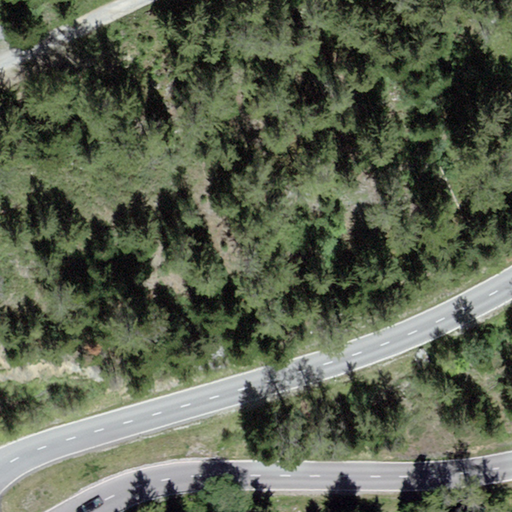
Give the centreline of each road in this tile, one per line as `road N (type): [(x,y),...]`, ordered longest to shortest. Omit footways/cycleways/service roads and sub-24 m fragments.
road 1 (tertiary): [(0,468),(40,446),(373,347),(511,281)]
road 2 (tertiary): [(511,464),(447,473),(164,479),(82,511)]
road 3 (track): [(185,0),(0,63)]
